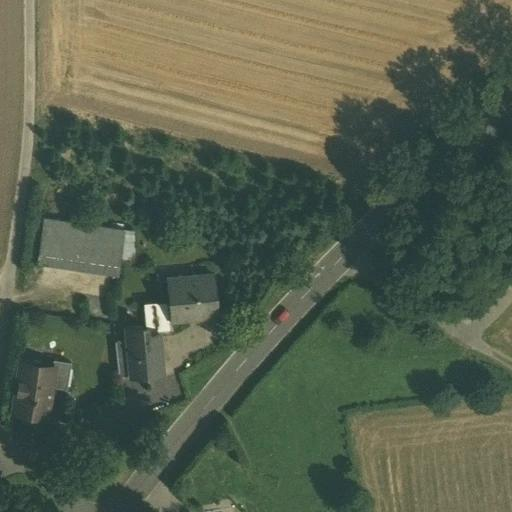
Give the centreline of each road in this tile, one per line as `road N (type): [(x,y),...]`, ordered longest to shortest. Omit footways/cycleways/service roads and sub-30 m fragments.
road 1 (tertiary): [(119,511),(341,257),(511,107)]
road 2 (track): [(5,278),(30,112),(27,0)]
road 3 (residential): [(22,437),(167,386)]
